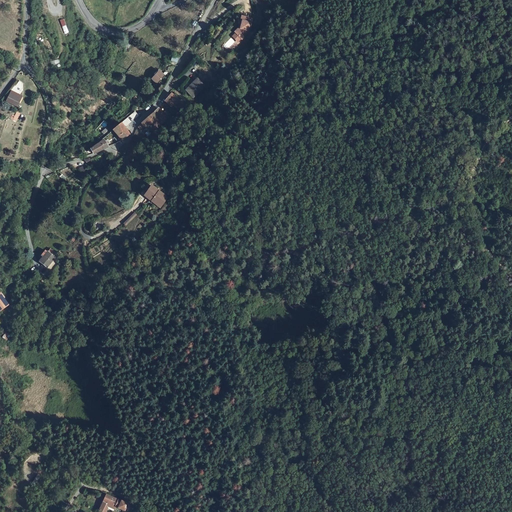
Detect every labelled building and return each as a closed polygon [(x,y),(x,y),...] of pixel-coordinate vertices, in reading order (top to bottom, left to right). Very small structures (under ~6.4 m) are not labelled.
[(240,28),(235,32),(241,37),(242,38),(245,34),(244,33),(248,29),(249,24),(250,24),(252,17),(241,15),(240,20),(241,20),(240,28)] [(163,77),(159,74),(152,81),(155,84),(163,77)] [(193,97),(204,86),(197,80),(186,90),(193,97)] [(21,90),(22,84),(19,81),(12,89),(18,94),(21,90)] [(9,91),(7,94),(17,101),(19,97),(9,91)] [(17,101),(7,94),(2,101),(13,108),(17,101)] [(186,106),(172,94),(166,100),(172,106),(174,104),(179,109),(181,111),(186,106)] [(164,114),(159,109),(155,114),(163,124),(168,120),(164,114)] [(10,121),(14,114),(11,112),(9,116),(7,115),(5,118),(10,121)] [(141,131),(145,128),(148,125),(152,130),(155,132),(163,124),(155,114),(154,113),(139,127),(141,131)] [(130,134),(122,124),(114,131),(122,142),(130,135),(130,134)] [(96,145),(101,151),(109,146),(104,140),(96,145)] [(91,148),(94,153),(101,151),(96,145),(91,148)] [(159,205),(166,197),(151,184),(145,193),(159,205)] [(122,222),(133,213),(131,211),(120,219),(122,222)] [(39,256),(36,261),(44,266),(54,253),(47,248),(45,251),(42,249),(37,255),(39,256)] [(101,511),(106,511),(108,508),(110,505),(115,508),(124,511),(128,505),(119,500),(110,497),(106,495),(99,511),(101,511)]
